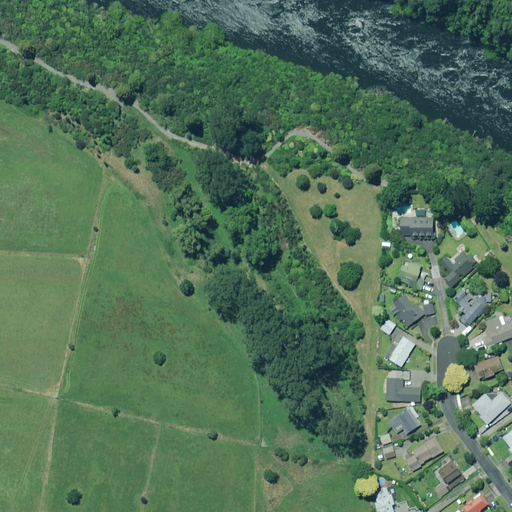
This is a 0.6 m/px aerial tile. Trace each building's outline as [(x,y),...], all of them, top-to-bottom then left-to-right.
[(436,217),(403,216),(402,233),(413,233),(413,236),(437,237),(437,230),(436,230),(436,217)] [(393,239),(382,239),(383,248),(393,248),(393,239)] [(473,265),(479,260),(471,252),(469,254),(465,250),(455,258),(457,260),(455,263),(447,255),(441,261),(443,264),(441,266),(445,269),(447,267),(450,271),(444,277),(453,287),(464,277),(461,274),(463,272),(465,275),(475,266),(473,265)] [(420,276),(424,264),(407,258),(399,278),(410,282),(409,285),(423,290),(427,278),(420,276)] [(460,320),(469,327),(488,305),(489,295),(478,294),(477,301),(474,305),(464,297),(470,291),(463,286),(455,295),(458,297),(456,299),(462,304),(456,311),(461,315),(464,312),(465,313),(460,320)] [(409,326),(426,313),(418,302),(414,305),(405,293),(395,301),(403,312),(400,314),(409,326)] [(427,314),(436,312),(434,302),(424,304),(427,314)] [(511,336),(511,319),(507,321),(505,315),(484,322),(488,335),(483,337),(487,348),(503,342),(502,340),(511,336)] [(388,318),(381,328),(390,334),(397,324),(388,318)] [(403,365),(416,343),(405,336),(399,344),(394,341),(385,355),(403,365)] [(500,354),(476,363),(481,376),(487,374),(487,376),(496,373),(495,371),(505,368),(500,354)] [(405,377),(388,376),(387,400),(422,401),(422,386),(405,386),(405,377)] [(481,416),(488,424),(511,402),(502,392),(499,394),(498,393),(486,393),(473,404),(482,414),(481,416)] [(422,424),(411,406),(388,421),(391,426),(393,425),(398,432),(404,428),(408,433),(422,424)] [(392,441),(390,433),(381,435),(383,444),(392,441)] [(406,459),(413,470),(422,465),(421,463),(445,450),(436,436),(413,449),(415,454),(406,459)] [(396,455),(393,445),(383,448),(386,458),(396,455)] [(435,488),(441,496),(467,477),(454,459),(438,470),(445,481),(435,488)] [(385,478),(376,477),(375,484),(384,485),(385,478)] [(381,511),(396,511),(394,504),(396,503),(393,493),(390,494),(387,487),(375,491),(379,501),(375,503),(378,511),(381,511)] [(468,504),(463,507),(466,511),(476,511),(490,502),(483,492),(475,498),(474,497),(466,502),(468,504)]
